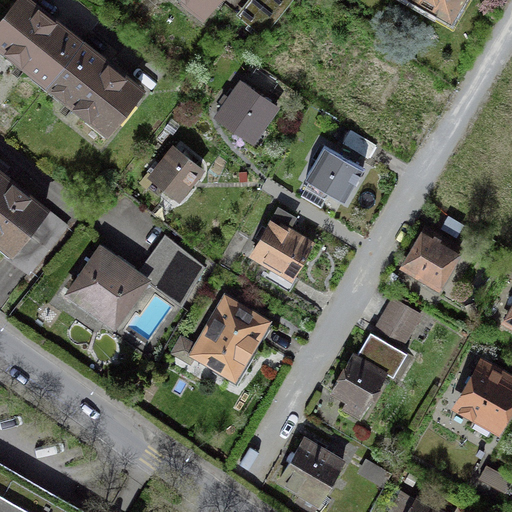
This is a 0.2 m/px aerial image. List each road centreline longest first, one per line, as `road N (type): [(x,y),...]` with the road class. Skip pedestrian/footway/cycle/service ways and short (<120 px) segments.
road 1 (residential): [(511,23),(249,472)]
road 2 (residential): [(234,511),(0,344)]
